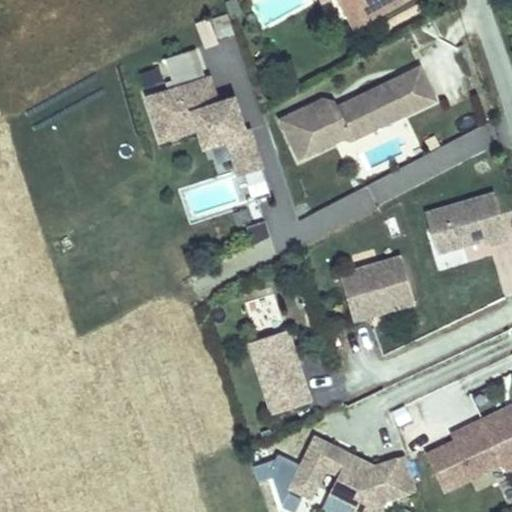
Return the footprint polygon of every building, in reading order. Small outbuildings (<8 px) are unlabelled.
[(392,0),(350,0),(361,18),(392,0)] [(210,16),(194,22),(203,47),(219,41),(210,16)] [(441,88),(426,57),(363,87),(366,93),(351,101),(342,98),(339,92),(332,96),(329,89),(287,110),(306,149),(354,126),(356,130),(381,118),(378,112),(404,99),(407,105),(441,89),(441,88)] [(251,124),(240,90),(234,92),(223,95),(221,90),(215,70),(173,84),(174,89),(156,94),(168,131),(213,116),(219,136),(233,132),(244,165),(267,157),(255,123),(251,124)] [(234,92),(233,86),(221,90),(223,95),(234,92)] [(366,93),(363,87),(342,98),(351,101),(366,93)] [(381,118),(407,105),(404,99),(378,112),(381,118)] [(219,136),(213,116),(204,119),(211,138),(219,136)] [(277,187),(267,157),(244,165),(253,194),(277,187)] [(222,205),(215,185),(187,195),(194,215),(222,205)] [(502,238),(488,192),(420,213),(432,253),(483,238),(485,243),(502,238)] [(253,241),(271,235),(266,219),(247,225),(253,241)] [(410,302),(396,256),(335,275),(349,321),(410,302)] [(307,402),(282,331),(245,344),(269,415),(307,402)] [(502,462),(511,457),(511,411),(498,419),(495,412),(480,419),(499,457),(502,462)] [(443,491),(502,462),(499,457),(480,419),(466,427),(469,433),(425,455),(443,491)] [(416,489),(405,456),(373,467),(348,455),(345,460),(332,454),(334,449),(314,439),(293,482),(314,492),(325,469),(338,475),(329,494),(356,507),(353,511),(378,511),(384,501),(388,492),(395,490),(397,496),(416,489)] [(257,472),(273,467),(267,448),(250,453),(257,472)] [(348,455),(334,449),(332,454),(345,460),(348,455)] [(314,492),(293,482),(290,489),(310,498),(314,492)] [(397,496),(395,490),(388,492),(384,501),(397,496)] [(353,511),(356,507),(329,494),(325,502),(345,511),(353,511)]
